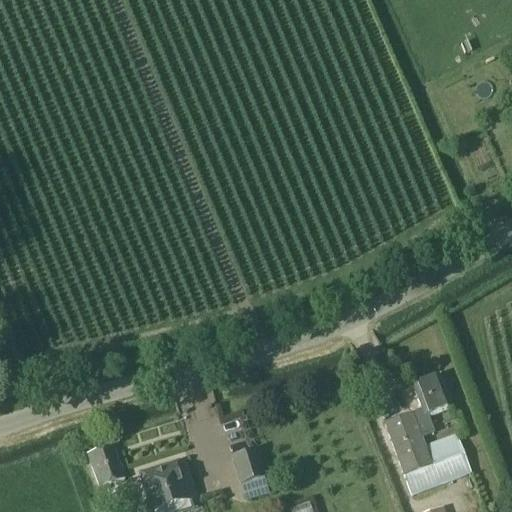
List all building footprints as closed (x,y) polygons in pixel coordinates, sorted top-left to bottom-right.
[(471,53),(466,44),(459,47),(463,56),(471,53)] [(384,426),(403,479),(411,499),(438,489),(439,490),(471,477),(462,452),(456,436),(446,440),(425,448),(422,440),(434,435),(427,417),(449,409),(437,378),(412,387),(421,412),(384,426)] [(87,458),(99,491),(124,481),(112,448),(87,458)] [(231,460),(240,487),(264,480),(255,452),(231,460)] [(178,464),(139,476),(150,511),(181,511),(191,507),(185,488),(188,487),(184,475),(181,476),(178,464)]
